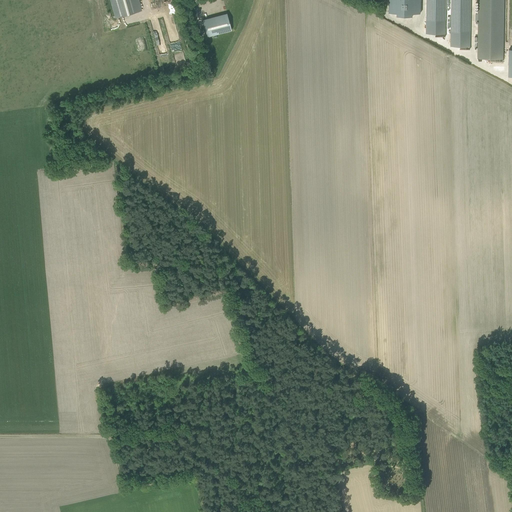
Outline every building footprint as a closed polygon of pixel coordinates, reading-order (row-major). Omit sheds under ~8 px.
[(141,11),(137,0),(111,0),(117,18),(141,11)] [(389,0),(389,12),(397,12),(396,16),(412,16),(412,13),(420,13),(420,0),(389,0)] [(426,0),(426,34),(445,34),(446,28),(446,19),(446,0),(426,0)] [(451,0),(450,46),(470,47),(471,0),(451,0)] [(477,58),(478,58),(479,61),(482,61),(482,59),(487,59),(488,61),(503,61),(503,59),(504,0),(478,0),(478,16),(475,16),(475,21),(478,21),(477,58)] [(231,30),(227,13),(202,19),(207,37),(213,35),(215,34),(231,30)]
